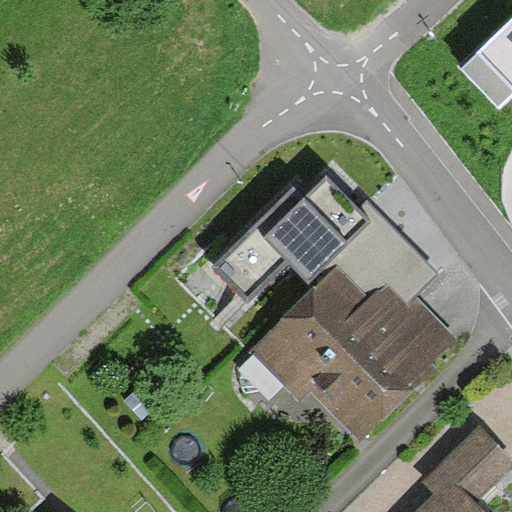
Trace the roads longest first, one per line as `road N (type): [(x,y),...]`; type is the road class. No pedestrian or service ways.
road 1 (residential): [(0,389),(265,128),(336,72)]
road 2 (residential): [(511,286),(336,72)]
